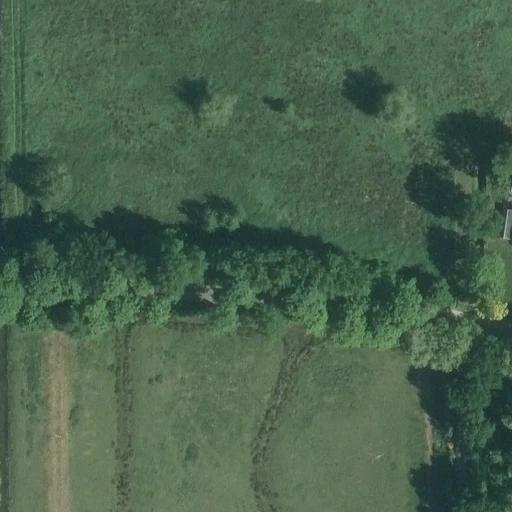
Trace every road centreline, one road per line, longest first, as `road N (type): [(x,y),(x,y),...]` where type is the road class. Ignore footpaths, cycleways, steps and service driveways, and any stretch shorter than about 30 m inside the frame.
road 1 (unclassified): [(511,339),(366,306),(0,276)]
road 2 (track): [(20,277),(16,0)]
